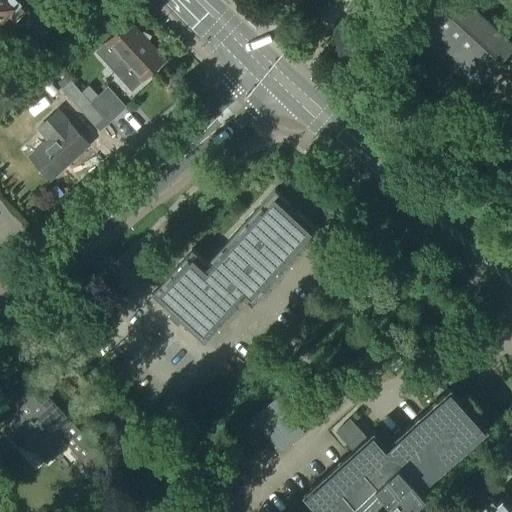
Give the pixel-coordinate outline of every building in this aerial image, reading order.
[(0,0),(0,28),(2,27),(0,24),(9,15),(14,21),(15,20),(21,24),(24,24),(31,18),(31,14),(27,8),(28,8),(22,2),(23,1),(22,0),(0,0)] [(475,89),(511,48),(511,44),(463,0),(436,0),(406,33),(428,54),(432,50),(475,89)] [(107,8),(96,18),(104,27),(115,17),(107,8)] [(143,81),(165,60),(130,22),(107,43),(143,81)] [(100,132),(109,124),(91,103),(71,82),(62,90),(100,132)] [(109,124),(127,108),(108,87),(91,103),(109,124)] [(69,122),(58,111),(39,128),(49,140),(30,157),(51,180),(89,145),(69,122)] [(153,294),(172,311),(183,322),(205,342),(244,299),(252,306),(320,232),(275,190),(207,263),(192,250),(193,251),(153,294)] [(105,458),(81,432),(39,385),(24,398),(27,401),(5,421),(37,456),(59,436),(91,471),(105,458)] [(421,488),(486,429),(451,390),(387,448),(379,439),(381,437),(374,430),(353,449),(355,451),(306,494),(322,511),(365,511),(385,494),(401,511),(407,511),(427,494),(421,488)] [(304,434),(275,399),(275,398),(251,418),(281,454),(304,434)] [(301,422),(308,416),(301,408),(294,415),(301,422)] [(511,511),(511,502),(508,506),(503,500),(497,505),(492,501),(479,511),(511,511)]
